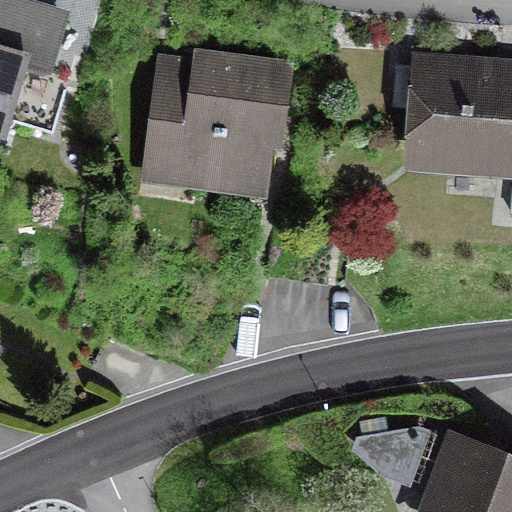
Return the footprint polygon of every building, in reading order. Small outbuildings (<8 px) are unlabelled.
[(42,75),(58,19),(0,1),(0,120),(2,121),(17,67),(42,75)] [(263,137),(273,138),(281,76),(197,64),(195,74),(161,70),(147,174),(256,188),(263,137)] [(511,75),(511,76),(510,87),(494,86),(493,75),(490,70),(486,67),(480,66),(475,67),(468,73),(420,69),(414,159),(511,166),(511,75)] [(273,220),(265,280),(294,284),(302,224),(273,220)] [(332,228),(302,224),(294,284),(324,288),(332,228)] [(351,447),(372,466),(380,473),(404,482),(422,434),(351,447)] [(511,511),(511,463),(451,441),(424,511),(511,511)]
